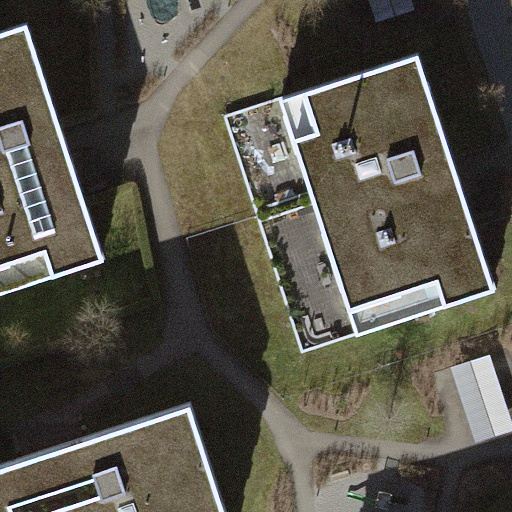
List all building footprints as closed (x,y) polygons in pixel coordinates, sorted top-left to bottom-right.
[(413,0),(369,0),(381,37),(421,24),(413,0)] [(30,44),(0,52),(0,301),(101,271),(71,176),(30,44)] [(419,63),(241,117),(311,350),(490,296),(419,63)] [(511,415),(495,362),(455,375),(481,455),(511,444),(511,415)] [(77,462),(0,487),(0,511),(219,511),(191,426),(77,462)]
